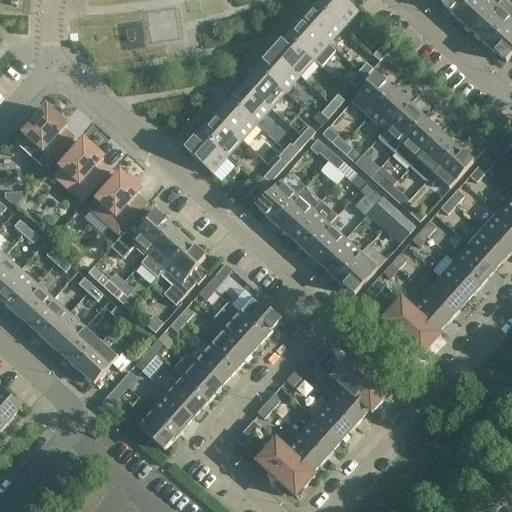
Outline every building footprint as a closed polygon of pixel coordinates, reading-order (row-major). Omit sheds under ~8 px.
[(343,0),(322,0),(317,6),(343,30),(358,13),(343,0)] [(445,0),(441,4),(457,19),(473,0),(445,0)] [(488,0),(473,0),(457,19),(473,33),(497,7),(488,0)] [(511,7),(503,0),(502,0),(497,7),(473,33),(490,48),(511,22),(511,7)] [(343,30),(317,6),(302,22),(329,46),(343,30)] [(336,53),(302,22),(288,38),(314,62),(322,69),(336,53)] [(511,22),(490,48),(507,63),(511,56),(511,22)] [(314,62),(288,38),(274,54),(300,78),(314,62)] [(414,39),(407,47),(415,54),(422,46),(414,39)] [(380,63),(388,53),(382,47),(373,57),(380,63)] [(300,78),(274,54),(259,70),(285,94),(300,78)] [(365,79),(373,70),(366,64),(359,73),(365,79)] [(285,94),(259,70),(245,87),(271,110),(285,94)] [(365,79),(359,73),(350,83),(356,89),(365,79)] [(376,77),(353,103),(369,118),(392,91),(376,77)] [(271,110),(245,87),(230,103),(256,126),(271,110)] [(392,91),(369,118),(385,132),(408,106),(392,91)] [(336,111),(344,102),(338,96),(330,105),(336,111)] [(256,126),(230,103),(216,119),(242,142),(256,126)] [(336,111),(330,105),(321,115),(328,121),(336,111)] [(408,106),(385,132),(401,146),(424,120),(408,106)] [(48,110),(34,126),(29,121),(20,130),(26,135),(25,136),(25,137),(19,144),(47,169),(74,139),(64,130),(67,127),(48,110)] [(242,142),(216,119),(201,135),(228,158),(242,142)] [(424,120),(401,146),(417,161),(441,135),(424,120)] [(308,143),(316,134),(309,128),(301,137),(308,143)] [(371,167),(329,129),(322,136),(364,174),(371,167)] [(511,146),(511,135),(510,134),(493,152),(501,159),(511,146)] [(228,158),(201,135),(186,151),(213,175),(228,158)] [(441,135),(417,161),(433,175),(457,149),(441,135)] [(308,143),(301,137),(292,147),(299,153),(308,143)] [(85,143),(61,169),(53,178),(82,204),(111,172),(101,163),(103,160),(85,143)] [(335,156),(326,148),(319,155),(328,163),(335,156)] [(457,149),(433,175),(450,190),(473,164),(457,149)] [(335,156),(328,163),(338,172),(344,165),(335,156)] [(495,165),(487,159),(478,169),(485,176),(495,165)] [(279,175),(287,166),(281,160),(272,169),(279,175)] [(279,175),(272,169),(264,179),(270,185),(279,175)] [(485,176),(478,169),(471,177),(478,184),(485,176)] [(121,176),(98,202),(89,211),(118,237),(147,205),(137,196),(140,193),(121,176)] [(358,177),(351,184),(361,192),(367,185),(358,177)] [(387,195),(394,188),(384,179),(378,186),(387,195)] [(281,183),(257,209),(274,224),(297,198),(281,183)] [(367,185),(361,192),(370,201),(376,194),(367,185)] [(255,202),(264,192),(257,186),(249,196),(255,202)] [(387,195),(397,203),(403,196),(394,188),(387,195)] [(290,238),(322,203),(305,189),(297,198),(274,224),(290,238)] [(466,198),(459,191),(449,201),(457,208),(466,198)] [(511,199),(498,216),(511,228),(511,199)] [(457,208),(449,201),(442,210),(449,216),(457,208)] [(306,253),(330,227),(338,218),(322,203),(290,238),(306,253)] [(390,206),(383,213),(393,221),(399,214),(390,206)] [(420,224),(426,217),(417,208),(410,216),(420,224)] [(399,214),(393,221),(402,230),(408,223),(399,214)] [(137,245),(149,256),(173,230),(156,215),(142,230),(134,224),(111,249),(124,260),(137,245)] [(511,228),(498,216),(483,232),(510,255),(511,252),(511,228)] [(30,230),(20,222),(14,228),(24,237),(30,230)] [(437,230),(430,223),(421,233),(428,240),(437,230)] [(330,227),(306,253),(322,267),(346,241),(330,227)] [(30,230),(24,237),(33,245),(39,239),(30,230)] [(160,276),(189,244),(173,230),(149,256),(141,265),(157,279),(160,276)] [(483,232),(469,248),(495,271),(510,255),(483,232)] [(428,240),(421,233),(413,242),(420,248),(428,240)] [(346,241),(322,267),(338,281),(362,255),(346,241)] [(206,259),(189,244),(160,276),(172,287),(164,296),(176,307),(199,282),(191,275),(206,259)] [(370,246),(362,255),(338,281),(355,296),(387,261),(370,246)] [(469,248),(455,264),(481,287),(495,271),(469,248)] [(56,265),(62,259),(53,251),(47,257),(56,265)] [(400,272),(408,262),(401,255),(392,265),(400,272)] [(5,258),(0,263),(0,295),(21,272),(5,258)] [(65,274),(71,267),(62,259),(56,265),(65,274)] [(455,264),(440,280),(467,303),(481,287),(455,264)] [(400,272),(392,265),(384,274),(391,281),(400,272)] [(21,272),(0,295),(0,300),(14,313),(37,286),(21,272)] [(208,285),(215,292),(223,282),(216,276),(208,285)] [(88,294),(94,288),(85,279),(79,286),(88,294)] [(386,287),(378,280),(361,299),(369,306),(386,287)] [(440,280),(426,296),(452,319),(467,303),(440,280)] [(113,297),(118,290),(109,282),(103,288),(113,297)] [(208,285),(199,295),(206,301),(215,292),(208,285)] [(37,286),(14,313),(30,327),(53,301),(37,286)] [(97,303),(103,296),(94,288),(88,294),(97,303)] [(113,297),(122,305),(128,299),(118,290),(113,297)] [(426,296),(412,311),(438,335),(452,319),(426,296)] [(255,299),(241,315),(267,338),(281,322),(255,299)] [(53,301),(30,327),(46,341),(69,315),(53,301)] [(403,303),(384,324),(397,335),(395,337),(394,339),(395,342),(395,343),(396,344),(403,350),(408,345),(425,361),(432,353),(429,351),(441,338),(438,335),(412,311),(403,303)] [(267,338),(241,315),(232,307),(217,323),(226,331),(252,354),(267,338)] [(120,323),(126,317),(117,308),(111,315),(120,323)] [(194,315),(187,308),(179,318),(186,324),(194,315)] [(69,315),(46,341),(62,356),(85,330),(69,315)] [(129,332),(135,325),(126,317),(120,323),(129,332)] [(150,318),(144,325),(153,333),(159,327),(150,318)] [(186,324),(179,318),(171,327),(178,333),(186,324)] [(85,330),(62,356),(78,370),(101,344),(85,330)] [(226,331),(212,347),(238,370),(252,354),(226,331)] [(329,353),(335,346),(334,345),(327,340),(322,346),(329,353)] [(166,347),(159,341),(150,350),(157,356),(166,347)] [(101,344),(78,370),(95,385),(112,366),(118,359),(101,344)] [(323,359),(329,353),(322,346),(316,353),(323,359)] [(212,347),(197,363),(223,387),(238,370),(212,347)] [(157,356),(150,350),(142,359),(149,366),(157,356)] [(318,365),(323,359),(316,353),(310,359),(317,365),(318,365)] [(122,355),(118,359),(112,366),(121,373),(131,362),(122,355)] [(223,387),(197,363),(189,356),(174,372),(183,379),(209,403),(223,387)] [(334,380),(343,388),(369,412),(372,414),(384,401),(387,404),(394,396),(352,359),(334,380)] [(301,379),(309,370),(305,366),(303,364),(295,373),(301,379)] [(122,382),(129,389),(137,379),(130,373),(122,382)] [(293,388),(301,379),(295,373),(286,382),(293,388)] [(183,379),(168,395),(194,419),(209,403),(183,379)] [(122,382),(113,392),(104,402),(112,408),(129,389),(122,382)] [(343,388),(329,404),(355,427),(369,412),(343,388)] [(0,389),(0,419),(7,425),(22,409),(0,389)] [(168,395),(154,411),(180,435),(194,419),(168,395)] [(273,411),(281,402),(274,396),(266,405),(273,411)] [(329,404),(315,420),(341,443),(355,427),(329,404)] [(264,421),(273,411),(266,405),(258,415),(259,416),(264,421)] [(165,452),(180,435),(154,411),(139,428),(165,452)] [(315,420),(301,436),(327,459),(341,443),(315,420)] [(255,436),(261,429),(254,422),(252,424),(248,429),(255,436)] [(250,442),(255,436),(248,429),(247,430),(242,435),(250,442)] [(250,442),(242,435),(237,442),(243,447),(244,448),(250,442)] [(301,436),(286,452),(312,475),(327,459),(301,436)] [(315,477),(312,475),(286,452),(277,443),(258,464),(299,501),(306,494),(304,491),(315,477)]
